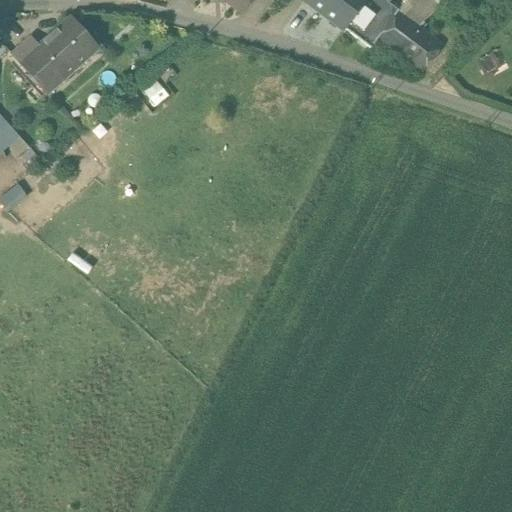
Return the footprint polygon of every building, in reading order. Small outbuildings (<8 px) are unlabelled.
[(226,0),(241,12),(250,0),(226,0)] [(304,0),(304,1),(343,31),(344,29),(366,0),(304,0)] [(366,0),(344,29),(370,49),(398,11),(387,2),(384,0),(366,0)] [(409,0),(398,12),(419,27),(441,5),(435,0),(409,0)] [(419,27),(398,12),(378,39),(422,72),(442,45),(419,27)] [(71,18),(39,46),(31,38),(11,55),(46,94),(98,48),(71,18)] [(0,41),(0,58),(9,51),(0,41)] [(142,88),(154,105),(168,95),(156,78),(142,88)] [(0,154),(18,136),(0,115),(0,154)] [(0,203),(5,208),(20,191),(11,183),(0,196),(0,203)]
